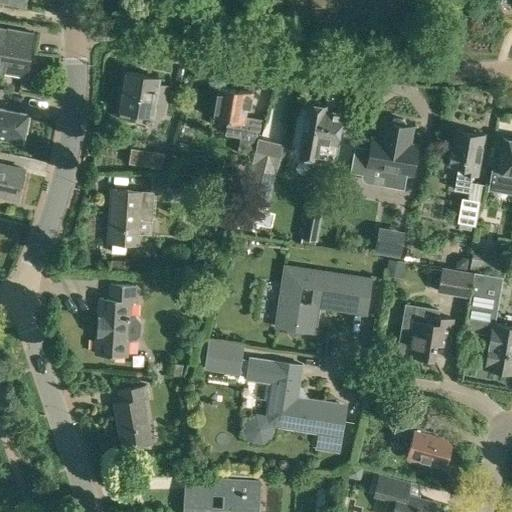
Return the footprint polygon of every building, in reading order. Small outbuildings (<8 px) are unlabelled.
[(0,71),(26,76),(33,33),(0,27),(0,71)] [(164,110),(168,86),(156,84),(157,77),(126,71),(119,109),(120,109),(118,118),(135,121),(136,112),(151,114),(152,108),(164,110)] [(212,118),(228,120),(226,133),(241,136),(237,151),(250,155),(261,119),(244,116),(245,109),(249,109),(251,92),(217,86),(212,118)] [(312,102),(308,102),(301,137),(318,140),(315,157),(332,160),(335,144),(336,144),(341,113),(324,110),(325,105),(321,104),(319,101),(314,100),(312,102)] [(26,113),(0,108),(0,136),(21,140),(23,131),(26,132),(29,117),(26,116),(26,113)] [(405,143),(408,126),(401,124),(402,121),(399,118),(390,117),(387,119),(386,122),(379,120),(376,138),(368,136),(363,166),(380,169),(378,184),(399,188),(402,173),(408,174),(413,144),(405,143)] [(440,153),(441,157),(443,160),(447,161),(446,162),(458,164),(454,189),(470,192),(472,180),(473,174),(476,175),(483,133),(455,128),(452,145),(450,145),(449,146),(447,146),(443,147),(441,150),(440,153)] [(253,155),(242,200),(265,206),(272,181),(281,143),(258,137),(257,139),(253,155)] [(511,138),(503,137),(498,167),(491,166),(487,190),(511,194),(511,138)] [(128,163),(161,168),(164,154),(130,148),(128,163)] [(239,181),(246,164),(239,161),(236,172),(226,168),(223,176),(239,181)] [(0,195),(18,199),(24,169),(0,163),(0,195)] [(193,194),(194,179),(167,177),(166,192),(193,194)] [(108,242),(113,242),(111,252),(125,253),(125,243),(139,244),(139,232),(150,233),(153,193),(112,190),(108,242)] [(461,197),(457,221),(474,224),(474,223),(478,200),(461,197)] [(317,239),(322,216),(305,212),(300,236),(317,239)] [(376,253),(400,256),(403,236),(379,233),(376,253)] [(499,275),(502,252),(473,248),(469,270),(499,275)] [(465,271),(467,258),(462,257),(455,262),(454,269),(465,271)] [(401,276),(404,263),(390,260),(387,274),(401,276)] [(366,314),(371,278),(284,265),(275,326),(285,327),(292,336),(301,330),(315,332),(318,306),(366,314)] [(469,296),(473,272),(454,269),(441,267),(437,290),(469,296)] [(464,329),(489,333),(483,367),(511,371),(511,326),(492,323),(501,276),(473,272),(469,296),(464,329)] [(126,356),(127,337),(135,338),(139,333),(140,320),(136,315),(129,315),(129,301),(134,302),(135,285),(110,283),(108,298),(99,298),(95,354),(126,356)] [(397,352),(406,354),(432,358),(435,342),(448,344),(452,318),(438,316),(440,308),(405,302),(397,352)] [(243,343),(208,338),(204,368),(239,373),(243,343)] [(245,378),(256,379),(271,382),(266,414),(255,412),(245,419),(244,432),(251,441),(262,443),(272,436),(274,425),(317,432),(315,449),(340,453),(347,403),(333,402),(303,397),(298,390),(300,380),(296,380),(298,365),(302,365),(249,356),(245,378)] [(174,374),(181,376),(183,365),(176,363),(174,374)] [(142,398),(147,397),(145,385),(118,389),(120,400),(115,401),(122,443),(148,439),(142,398)] [(388,423),(414,430),(407,457),(443,466),(451,439),(423,432),(426,420),(391,411),(388,423)] [(348,474),(358,477),(361,467),(351,465),(348,474)] [(379,474),(375,486),(373,494),(387,498),(383,511),(431,511),(434,501),(406,494),(409,482),(379,474)] [(257,511),(259,481),(225,479),(224,508),(206,507),(207,492),(185,490),(183,511),(251,511),(252,511),(257,511)]
